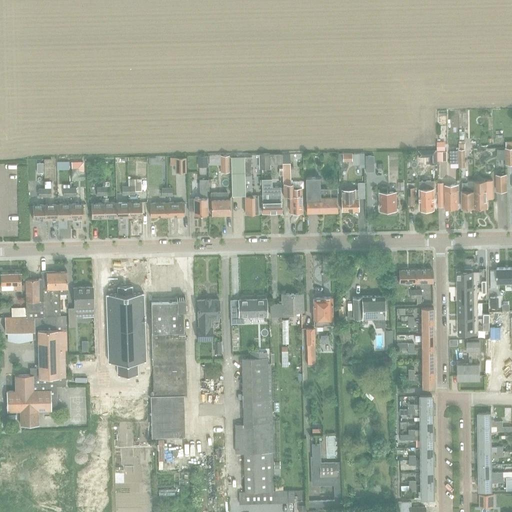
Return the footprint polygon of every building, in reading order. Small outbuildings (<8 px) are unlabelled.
[(0,153),(23,153),(23,134),(17,134),(17,128),(4,128),(4,134),(0,134),(0,153)] [(352,152),(342,152),(343,160),(352,160),(352,152)] [(269,166),(269,153),(258,153),(259,167),(269,166)] [(252,194),(252,186),(251,168),(251,154),(245,155),(231,155),(231,194),(245,193),(245,195),(245,212),(258,212),(258,194),(252,194)] [(207,155),(199,156),(199,166),(207,166),(207,155)] [(221,171),(229,171),(229,155),(221,155),(221,171)] [(373,155),(365,155),(366,170),(374,170),(373,155)] [(175,171),(185,171),(185,157),(175,157),(175,164),(175,171)] [(290,183),(290,163),(282,163),(283,195),(290,195),(290,211),(302,211),(302,187),(303,187),(303,180),(292,180),(292,183),(290,183)] [(496,174),(497,190),(507,190),(506,174),(496,174)] [(306,212),(322,212),(322,210),(337,210),(337,188),(320,188),(320,177),(305,177),(306,212)] [(141,190),(141,178),(128,179),(128,185),(134,185),(134,191),(141,190)] [(271,178),(261,178),(262,212),(281,211),(280,186),(271,186),(271,178)] [(207,213),(207,190),(209,190),(208,179),(199,179),(200,196),(194,197),(194,198),(194,210),(194,214),(207,213)] [(420,208),(434,208),(434,187),(434,180),(420,180),(420,182),(420,208)] [(463,190),(462,190),(462,208),(475,207),(475,190),(474,190),(474,180),(468,180),(468,182),(462,182),(463,190)] [(475,180),(474,180),(474,190),(475,190),(475,207),(487,207),(487,190),(487,182),(487,180),(486,180),(475,180)] [(445,190),(446,208),(458,208),(457,183),(445,184),(445,190)] [(382,191),(380,191),(381,209),(397,209),(396,191),(388,191),(388,186),(382,186),(382,191)] [(342,188),(342,210),(358,209),(358,188),(342,188)] [(227,192),(211,192),(211,214),(230,213),(230,198),(227,198),(227,192)] [(108,202),(108,197),(104,197),(104,202),(104,217),(116,216),(116,202),(108,202)] [(184,200),(166,201),(167,215),(184,214),(184,200)] [(141,201),(128,202),(129,216),(142,216),(141,201)] [(167,215),(166,201),(150,201),(150,215),(167,215)] [(104,217),(104,202),(91,203),(91,217),(104,217)] [(129,216),(128,202),(116,202),(116,216),(129,216)] [(70,217),(70,203),(58,204),(58,218),(70,217)] [(83,203),(70,203),(70,217),(83,217),(83,203)] [(46,218),(45,204),(32,204),(33,218),(46,218)] [(58,218),(58,204),(45,204),(46,218),(58,218)] [(497,270),(491,270),(491,288),(498,288),(497,281),(505,281),(505,282),(511,282),(511,267),(497,268),(497,270)] [(465,271),(457,271),(457,287),(478,287),(478,280),(480,280),(480,270),(472,271),(472,268),(465,268),(465,271)] [(416,282),(415,269),(398,270),(398,280),(404,280),(404,282),(416,282)] [(433,269),(432,269),(415,269),(416,282),(428,282),(428,280),(433,280),(433,269)] [(43,315),(46,315),(60,315),(60,293),(67,293),(67,287),(67,271),(42,271),(43,278),(38,278),(39,300),(43,300),(43,315)] [(13,283),(14,289),(21,289),(21,272),(0,272),(1,284),(13,283)] [(39,300),(38,278),(26,278),(26,316),(43,315),(43,300),(39,300)] [(118,293),(106,293),(109,362),(117,361),(118,375),(137,374),(137,361),(145,360),(144,323),(145,322),(145,315),(144,315),(143,292),(138,292),(136,292),(132,292),(131,284),(117,285),(118,293)] [(93,304),(92,286),(73,286),(74,307),(74,316),(83,315),(83,311),(93,311),(93,304)] [(478,287),(457,287),(458,303),(478,302),(478,287)] [(282,303),(270,303),(271,315),(293,315),(293,311),(303,310),(303,293),(282,294),(282,303)] [(384,326),(383,295),(361,296),(361,297),(352,297),(352,307),(346,307),(347,317),(353,317),(374,316),(375,326),(382,326),(384,326)] [(177,299),(151,300),(154,392),(151,392),(152,436),(184,435),(183,395),(186,395),(184,329),(184,330),(183,309),(186,309),(186,296),(177,297),(177,299)] [(492,296),(492,307),(504,307),(503,296),(492,296)] [(332,324),(332,318),(332,297),(323,297),(313,298),(314,318),(314,325),(319,325),(324,325),(324,324),(332,324)] [(205,299),(197,299),(197,317),(198,317),(198,326),(197,326),(197,339),(212,339),(212,325),(211,325),(210,316),(219,316),(219,299),(210,299),(210,298),(205,298),(205,299)] [(266,298),(246,299),(246,309),(247,316),(267,315),(266,298)] [(239,299),(231,299),(231,323),(244,323),(244,316),(247,316),(246,309),(246,299),(239,299)] [(478,302),(458,303),(458,318),(478,318),(478,302)] [(11,316),(26,316),(26,307),(11,307),(11,316)] [(433,321),(433,307),(421,307),(421,321),(433,321)] [(47,329),(46,315),(43,315),(26,316),(4,316),(4,330),(7,330),(7,339),(14,339),(18,342),(19,342),(22,339),(38,339),(38,329),(47,329)] [(66,385),(65,349),(67,349),(66,315),(60,315),(46,315),(47,329),(38,329),(38,339),(38,367),(30,367),(30,374),(15,375),(15,390),(6,390),(7,411),(20,410),(20,425),(38,425),(38,410),(51,410),(51,406),(57,406),(57,385),(66,385)] [(478,318),(458,318),(458,334),(478,334),(478,318)] [(434,334),(433,321),(421,321),(421,334),(434,334)] [(339,342),(350,342),(349,327),(339,327),(339,342)] [(306,328),(307,344),(314,344),(314,328),(306,328)] [(94,348),(83,348),(84,364),(94,364),(94,350),(101,350),(101,330),(94,330),(94,348)] [(434,347),(434,334),(421,334),(422,347),(434,347)] [(470,362),(459,363),(459,377),(480,377),(480,362),(477,362),(477,350),(479,349),(479,341),(467,341),(468,350),(472,350),(472,355),(470,355),(470,362)] [(315,364),(314,344),(307,344),(307,364),(315,364)] [(434,360),(434,347),(422,347),(422,360),(434,360)] [(273,490),(272,451),(269,352),(267,352),(250,352),(250,358),(241,358),(242,392),(242,399),(243,424),(235,424),(235,452),(243,452),(244,491),(273,490)] [(434,373),(434,360),(422,360),(422,373),(434,373)] [(434,387),(434,373),(422,373),(422,387),(434,387)] [(209,386),(198,386),(199,397),(210,397),(209,386)] [(432,403),(432,395),(419,395),(419,408),(434,408),(434,403),(432,403)] [(434,413),(434,408),(419,408),(420,421),(432,421),(432,413),(434,413)] [(491,420),(491,412),(479,412),(479,419),(476,419),(476,425),(491,425),(495,425),(495,420),(491,420)] [(432,428),(432,421),(420,421),(420,434),(434,434),(434,428),(432,428)] [(491,438),(491,425),(476,425),(477,431),(479,431),(479,438),(491,438)] [(31,469),(30,427),(14,428),(15,469),(31,469)] [(434,439),(434,434),(420,434),(420,447),(432,446),(432,439),(434,439)] [(491,451),(491,438),(479,438),(479,445),(477,445),(477,451),(491,451)] [(320,462),(319,444),(312,444),(313,464),(311,464),(312,484),(334,483),(335,500),(307,501),(308,508),(342,507),(341,464),(336,464),(336,462),(320,462)] [(432,454),(432,446),(420,447),(420,459),(435,459),(434,454),(432,454)] [(491,463),(491,451),(477,451),(477,457),(479,457),(479,463),(491,463)] [(435,464),(435,459),(420,459),(420,472),(432,472),(432,464),(435,464)] [(491,471),(491,463),(479,463),(479,470),(477,470),(477,476),(491,476),(496,476),(496,471),(491,471)] [(31,511),(32,472),(16,472),(15,511),(31,511)] [(432,479),(432,472),(420,472),(420,485),(435,485),(435,479),(432,479)] [(492,489),(491,476),(477,476),(477,482),(479,482),(479,489),(492,489)] [(435,490),(435,485),(420,485),(421,498),(433,498),(433,490),(435,490)] [(274,502),(273,490),(244,491),(239,492),(239,503),(274,502)] [(288,490),(281,490),(281,502),(289,501),(288,490)] [(494,506),(494,493),(480,493),(480,506),(494,506)]
